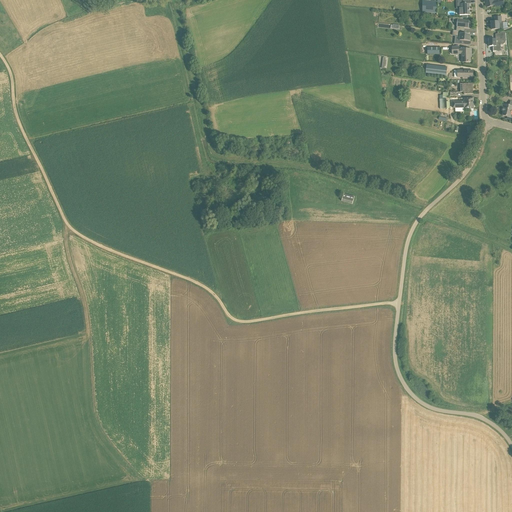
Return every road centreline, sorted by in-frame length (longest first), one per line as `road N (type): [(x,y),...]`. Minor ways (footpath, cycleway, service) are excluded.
road 1 (track): [(398,303),(236,320),(207,288),(75,232),(20,124),(0,54)]
road 2 (unclassified): [(511,447),(484,418),(423,403),(394,358),(405,249),(422,213),(466,172),(484,120)]
road 3 (track): [(69,227),(95,417),(141,480)]
road 4 (residential): [(484,120),(479,0)]
